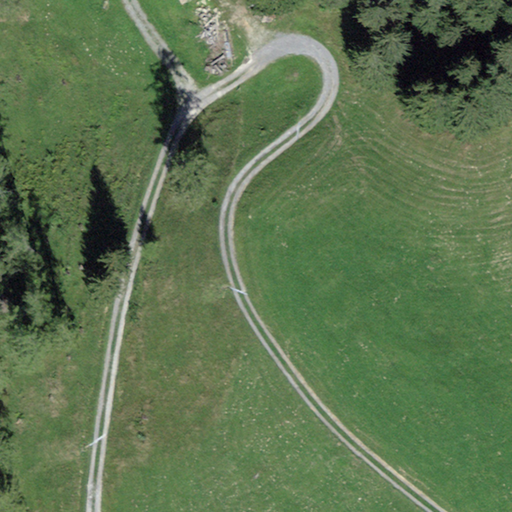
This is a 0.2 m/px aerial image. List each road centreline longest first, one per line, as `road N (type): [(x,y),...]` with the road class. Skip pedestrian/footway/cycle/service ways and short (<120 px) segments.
road 1 (track): [(439,511),(312,398),(257,325),(234,275),(227,219),(238,186),(303,128),(331,89),(324,59),(302,45),(277,50),(197,103),(175,135),(132,251),(117,319),(93,511)]
road 2 (track): [(197,103),(131,0)]
